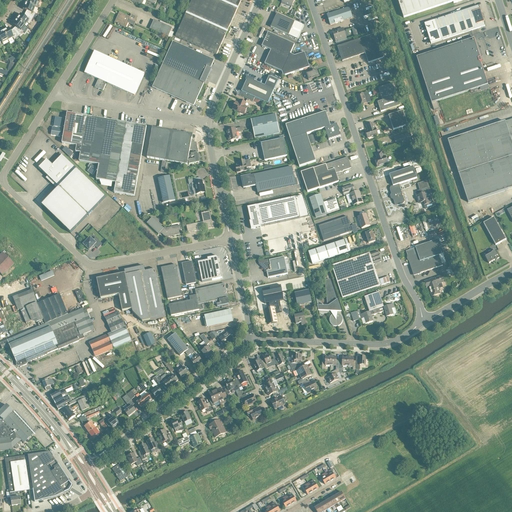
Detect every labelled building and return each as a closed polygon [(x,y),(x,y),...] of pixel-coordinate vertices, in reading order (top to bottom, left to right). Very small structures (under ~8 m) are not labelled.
[(229,28),(241,2),(236,0),(192,0),(188,9),(229,28)] [(397,0),(403,18),(457,0),(397,0)] [(33,12),(35,7),(24,3),(23,7),(23,9),(23,10),(23,9),(29,11),(27,15),(33,18),(35,14),(33,12)] [(479,6),(424,24),(431,44),(485,26),(479,6)] [(349,8),(346,9),(327,15),(330,25),(352,18),(350,11),(349,8)] [(217,55),(217,54),(229,28),(188,9),(176,37),(217,55)] [(130,17),(124,15),(119,13),(119,14),(118,16),(114,23),(117,25),(118,25),(125,28),(126,28),(124,27),(127,23),(134,26),(137,17),(131,15),(130,17)] [(25,18),(20,15),(20,14),(19,16),(18,15),(16,19),(25,26),(27,23),(29,24),(31,23),(33,18),(27,15),(25,18)] [(277,14),(270,27),(289,36),(298,40),(304,26),(295,22),(277,14)] [(25,26),(16,19),(13,22),(14,23),(12,25),(13,25),(13,24),(18,28),(14,31),(19,36),(23,32),(21,30),(25,26)] [(160,23),(153,20),(149,29),(168,38),(171,39),(174,33),(171,31),(172,28),(174,29),(174,27),(161,21),(160,23)] [(11,34),(8,29),(8,28),(6,29),(6,28),(2,30),(7,40),(13,38),(14,40),(19,36),(14,31),(11,34)] [(341,39),(346,37),(343,28),(338,30),(339,31),(333,33),(335,41),(336,41),(335,40),(341,38),(341,39)] [(294,45),(290,43),(268,33),(262,46),(271,51),(265,64),(282,72),(283,76),(309,68),(311,73),(306,74),(308,80),(320,77),(318,70),(315,71),(314,70),(313,70),(313,69),(314,68),(312,66),(310,65),(308,64),(304,53),(295,56),(290,54),(294,45)] [(342,45),(337,46),(342,61),(347,60),(365,53),(368,63),(383,58),(375,34),(361,39),(360,39),(342,45)] [(455,45),(416,57),(432,103),(434,110),(439,108),(437,102),(488,85),(480,62),(481,62),(474,38),(455,45)] [(169,51),(163,65),(204,83),(205,84),(212,69),(211,68),(213,63),(214,60),(210,58),(173,42),(172,43),(169,51)] [(144,74),(131,68),(95,51),(85,73),(99,80),(99,81),(98,80),(95,87),(98,89),(99,89),(103,91),(106,84),(105,84),(106,83),(134,96),(144,74)] [(194,106),(204,83),(163,65),(152,88),(194,106)] [(248,78),(241,92),(240,96),(253,102),(255,98),(268,104),(274,90),(278,81),(269,77),(265,86),(248,78)] [(378,102),(381,112),(400,106),(393,84),(378,89),(382,101),(378,102)] [(363,94),(361,95),(356,96),(359,106),(364,104),(366,103),(367,103),(372,102),(368,91),(363,93),(363,94)] [(244,106),(245,103),(245,102),(240,100),(239,104),(239,105),(235,103),(233,109),(237,111),(244,115),(247,108),(244,106)] [(393,130),(398,129),(407,126),(402,111),(393,114),(388,116),(393,130)] [(326,112),(321,114),(302,120),(286,125),(299,167),(316,162),(307,135),(325,129),(329,141),(336,138),(341,136),(339,132),(340,131),(339,129),(338,129),(337,124),(330,126),(326,112)] [(62,143),(67,144),(77,146),(76,152),(81,153),(80,159),(79,162),(99,165),(96,180),(116,183),(114,193),(134,197),(146,127),(67,113),(62,143)] [(254,139),(279,134),(275,115),(251,120),(254,139)] [(511,119),(506,121),(448,141),(468,203),(511,188),(511,119)] [(375,129),(373,123),(366,126),(367,129),(368,129),(368,131),(366,132),(368,139),(378,135),(376,129),(375,129)] [(152,128),(147,158),(187,165),(187,164),(189,155),(190,150),(191,140),(192,135),(152,128)] [(242,132),(241,128),(235,129),(232,129),(227,130),(229,141),(234,140),(237,139),(236,133),(242,132)] [(396,146),(401,144),(412,141),(410,133),(399,136),(394,138),(396,146)] [(265,161),(269,160),(287,156),(283,139),(261,143),(265,161)] [(193,151),(193,154),(198,153),(196,143),(194,142),(195,140),(191,140),(190,150),(193,151)] [(383,157),(381,152),(380,153),(375,154),(376,157),(377,157),(378,159),(375,160),(377,167),(382,166),(387,164),(385,157),(383,157)] [(189,165),(200,163),(198,153),(193,154),(189,155),(187,164),(188,164),(189,165)] [(105,198),(62,156),(53,166),(47,160),(39,168),(59,188),(42,206),(71,233),(105,198)] [(308,193),(319,189),(334,184),(339,182),(336,173),(351,168),(348,158),(325,165),(301,173),(308,193)] [(239,166),(236,167),(237,173),(247,171),(246,168),(251,167),(250,160),(238,162),(239,166)] [(292,167),(254,176),(242,178),(244,188),(256,186),(258,193),(269,191),(296,185),(292,167)] [(397,206),(403,204),(404,202),(399,184),(404,183),(417,179),(413,167),(394,173),(389,175),(393,186),(391,187),(390,189),(391,194),(391,196),(391,198),(393,199),(395,205),(397,206)] [(163,203),(175,201),(170,176),(158,179),(163,203)] [(196,179),(188,180),(189,184),(192,183),(193,187),(192,187),(193,191),(194,195),(196,194),(205,192),(205,188),(204,188),(202,181),(196,182),(196,179)] [(422,194),(417,196),(419,204),(423,202),(424,206),(425,209),(434,206),(426,181),(417,184),(420,191),(421,190),(422,194)] [(355,192),(355,191),(353,185),(348,187),(342,189),(344,195),(349,193),(350,194),(349,194),(353,205),(358,204),(362,202),(359,191),(355,192)] [(324,203),(321,195),(309,199),(316,218),(327,214),(339,210),(336,199),(324,203)] [(300,219),(295,198),(252,207),(247,208),(248,208),(251,222),(250,222),(251,230),(258,228),(261,228),(261,227),(300,219)] [(185,200),(169,203),(170,209),(186,205),(185,200)] [(199,223),(201,229),(207,227),(207,229),(212,228),(210,221),(212,221),(210,211),(201,213),(203,222),(199,223)] [(487,211),(475,216),(477,219),(489,214),(487,211)] [(362,229),(370,226),(366,214),(358,217),(362,229)] [(349,221),(347,217),(318,226),(323,241),(347,233),(352,232),(350,224),(351,224),(350,221),(349,221)] [(164,229),(156,221),(152,218),(147,223),(158,234),(160,235),(161,234),(166,238),(170,237),(171,237),(173,237),(173,236),(182,234),(180,225),(166,228),(165,227),(164,229)] [(495,246),(506,240),(494,218),(483,224),(495,246)] [(201,230),(201,229),(199,223),(186,226),(188,233),(201,230)] [(369,243),(375,241),(372,232),(365,234),(366,234),(364,235),(365,240),(367,239),(369,243)] [(93,241),(90,238),(86,242),(85,242),(82,245),(85,248),(86,247),(89,250),(94,245),(98,249),(102,244),(96,238),(93,241)] [(308,253),(312,264),(350,251),(346,240),(308,253)] [(414,275),(419,274),(442,266),(439,255),(444,254),(439,240),(415,247),(415,248),(406,251),(414,275)] [(381,262),(378,251),(370,254),(370,253),(332,266),(342,298),(380,286),(373,265),(381,262)] [(499,258),(497,254),(495,251),(492,252),(492,253),(489,254),(488,254),(487,254),(486,254),(486,255),(486,256),(485,257),(489,264),(495,260),(496,261),(497,261),(497,260),(497,259),(499,258)] [(0,273),(2,276),(14,264),(2,253),(0,254),(0,273)] [(208,260),(198,262),(202,282),(222,278),(219,263),(218,259),(218,256),(207,259),(208,260)] [(264,261),(258,262),(259,264),(260,266),(261,266),(262,265),(262,267),(262,268),(266,272),(267,271),(268,278),(273,277),(288,274),(284,257),(269,260),(269,259),(264,261)] [(186,285),(191,284),(196,283),(192,262),(182,264),(183,269),(186,285)] [(168,299),(182,296),(176,265),(161,268),(168,299)] [(145,271),(144,266),(124,270),(125,273),(97,279),(101,299),(106,298),(119,295),(122,312),(132,309),(133,313),(143,322),(165,317),(155,269),(145,271)] [(429,280),(424,282),(426,288),(429,287),(432,297),(436,295),(440,294),(439,289),(443,288),(442,283),(445,282),(443,276),(429,280)] [(388,277),(379,280),(381,285),(390,283),(388,277)] [(326,286),(326,278),(325,278),(327,307),(323,307),(318,297),(316,297),(315,293),(320,315),(319,311),(330,311),(332,315),(331,316),(330,318),(329,321),(330,323),(331,325),(333,326),(336,327),(338,326),(340,325),(341,324),(342,322),(342,320),(342,318),(341,316),(339,314),(337,314),(337,312),(341,312),(337,300),(331,282),(331,284),(326,286)] [(228,298),(224,284),(195,290),(196,296),(189,297),(190,301),(169,305),(171,316),(199,310),(198,305),(204,303),(216,301),(227,298),(228,298)] [(279,286),(261,289),(263,296),(263,297),(264,296),(266,304),(273,302),(279,301),(284,300),(282,293),(281,293),(279,286)] [(18,310),(20,309),(37,303),(32,290),(13,298),(18,310)] [(86,301),(84,298),(81,291),(76,293),(79,301),(80,304),(86,301)] [(297,306),(311,303),(309,291),(294,294),(297,306)] [(385,311),(384,308),(379,293),(364,297),(369,311),(375,310),(376,314),(382,312),(385,311)] [(68,315),(60,295),(37,304),(43,319),(45,324),(0,343),(2,349),(9,346),(14,358),(17,363),(16,364),(17,366),(18,366),(18,367),(20,366),(20,367),(27,365),(27,363),(47,355),(48,354),(59,349),(59,350),(79,341),(84,338),(83,335),(91,331),(83,312),(86,310),(90,309),(89,306),(68,315)] [(217,307),(224,305),(229,304),(227,298),(216,301),(217,307)] [(274,308),(266,310),(269,324),(277,322),(275,313),(282,312),(279,301),(273,302),(274,308)] [(43,319),(37,304),(37,303),(20,309),(26,324),(31,322),(36,322),(43,319)] [(393,315),(391,309),(394,308),(393,305),(384,308),(385,311),(382,312),(383,314),(385,313),(387,317),(393,315)] [(86,310),(83,312),(91,331),(95,329),(86,310)] [(207,327),(228,323),(233,322),(230,310),(205,315),(207,327)] [(356,312),(351,314),(354,322),(358,320),(359,320),(361,319),(363,324),(366,323),(366,324),(373,321),(372,318),(374,317),(373,315),(376,314),(375,310),(369,311),(369,312),(360,315),(358,316),(356,312)] [(95,357),(132,341),(119,312),(105,318),(112,333),(89,343),(94,355),(95,357)] [(306,324),(305,320),(304,314),(294,316),(296,324),(301,323),(301,325),(306,324)] [(222,333),(218,336),(219,338),(221,341),(224,345),(229,342),(228,341),(235,336),(236,337),(236,336),(231,330),(227,333),(223,336),(222,333)] [(151,333),(143,336),(148,347),(156,344),(151,333)] [(188,350),(187,348),(175,334),(168,340),(180,356),(185,352),(188,350)] [(208,347),(206,344),(202,347),(202,346),(199,348),(207,359),(213,354),(208,347)] [(192,354),(194,352),(190,346),(187,348),(188,350),(185,352),(187,355),(189,355),(192,353),(192,354)] [(191,360),(192,362),(193,364),(194,365),(196,367),(202,362),(199,358),(197,355),(194,352),(192,354),(195,357),(191,360)] [(266,370),(268,368),(267,365),(272,363),(268,353),(262,356),(265,361),(262,362),(265,368),(266,370)] [(279,356),(278,354),(275,355),(276,358),(274,359),(277,366),(285,363),(281,355),(279,356)] [(297,363),(297,361),(302,361),(302,355),(292,354),(291,361),(288,362),(290,367),(291,366),(297,363)] [(339,369),(339,362),(336,362),(336,357),(334,357),(334,356),(331,356),(330,366),(336,366),(336,369),(339,369)] [(347,366),(347,356),(344,356),(344,357),(342,357),(342,362),(339,362),(339,369),(342,369),(342,366),(347,366)] [(356,370),(356,362),(353,362),(353,357),(351,357),(351,356),(347,356),(347,366),(353,367),(353,370),(356,370)] [(365,366),(366,357),(359,357),(359,359),(356,359),(356,357),(356,362),(356,370),(360,370),(360,365),(365,366)] [(259,361),(258,359),(254,361),(255,363),(253,364),(257,372),(265,368),(262,362),(261,360),(259,361)] [(171,372),(174,371),(168,363),(166,360),(163,362),(165,365),(171,372)] [(299,366),(292,369),(293,372),(295,372),(297,376),(299,375),(309,370),(307,366),(300,369),(299,366)] [(182,378),(188,373),(183,367),(177,371),(182,378)] [(299,385),(301,384),(306,382),(305,379),(312,376),(309,370),(299,375),(301,380),(297,382),(299,385)] [(239,388),(242,387),(241,384),(247,382),(242,371),(235,374),(238,380),(236,381),(239,388)] [(336,371),(330,373),(332,376),(327,378),(330,384),(339,380),(336,374),(337,373),(336,371)] [(164,373),(157,379),(161,384),(163,382),(161,380),(166,376),(164,373)] [(171,376),(169,374),(166,376),(169,379),(173,385),(178,381),(173,374),(171,376)] [(152,386),(153,388),(151,390),(149,392),(151,395),(153,393),(156,398),(162,393),(158,388),(162,385),(161,384),(155,377),(153,379),(154,380),(152,382),(154,385),(152,386)] [(266,385),(264,386),(265,388),(264,388),(266,391),(278,385),(276,380),(274,377),(274,378),(271,379),(266,381),(268,384),(266,385)] [(48,380),(47,378),(42,380),(43,382),(46,391),(51,389),(50,386),(53,385),(54,384),(54,383),(53,381),(52,381),(51,379),(48,380)] [(167,389),(173,385),(169,379),(163,383),(167,389)] [(232,383),(230,380),(225,382),(227,388),(225,389),(227,395),(230,394),(229,391),(234,389),(235,392),(239,390),(239,388),(236,381),(232,383)] [(310,383),(309,380),(306,382),(301,384),(299,385),(301,388),(304,386),(307,393),(312,391),(312,392),(315,391),(314,389),(317,388),(314,381),(310,383)] [(280,390),(278,385),(266,391),(267,394),(268,394),(269,396),(273,394),(274,397),(283,392),(288,390),(287,387),(280,390)] [(68,393),(73,391),(72,388),(65,391),(61,393),(59,391),(51,395),(53,400),(66,393),(68,393)] [(219,389),(214,392),(220,403),(221,405),(226,403),(225,401),(227,400),(228,399),(225,393),(223,388),(219,390),(219,389)] [(89,397),(87,391),(86,389),(81,391),(82,393),(83,393),(84,396),(72,401),(72,402),(69,403),(70,405),(78,402),(89,397)] [(137,393),(134,389),(127,395),(131,400),(135,397),(134,397),(136,396),(137,397),(140,395),(138,393),(137,393)] [(216,406),(220,405),(220,403),(214,392),(209,394),(212,399),(209,401),(211,405),(212,407),(215,406),(216,406)] [(275,399),(271,402),(275,410),(278,408),(279,411),(283,409),(282,406),(285,405),(282,397),(285,395),(283,392),(274,397),(275,399)] [(56,405),(69,398),(70,397),(68,393),(66,393),(53,400),(56,405)] [(248,398),(246,394),(237,398),(238,402),(242,400),(246,408),(257,402),(253,395),(248,398)] [(146,404),(151,400),(147,395),(142,399),(146,404)] [(80,406),(81,407),(82,411),(94,406),(90,397),(89,397),(78,402),(79,404),(80,406)] [(71,399),(70,398),(69,398),(56,405),(58,410),(67,405),(66,403),(73,400),(72,398),(71,399)] [(141,408),(146,404),(142,399),(137,403),(141,408)] [(129,417),(136,411),(132,406),(135,404),(131,400),(127,403),(130,407),(124,412),(129,417)] [(205,403),(204,400),(198,403),(202,411),(205,410),(207,414),(213,411),(209,403),(206,404),(206,403),(205,403)] [(74,410),(76,409),(77,408),(80,406),(79,404),(74,407),(71,409),(69,407),(62,412),(66,416),(74,410)] [(0,422),(12,412),(12,411),(6,405),(0,410),(0,422)] [(82,418),(80,419),(81,421),(87,419),(86,417),(99,411),(100,413),(103,412),(102,410),(101,409),(101,407),(84,414),(85,416),(84,416),(84,414),(81,415),(82,418)] [(122,412),(119,408),(117,409),(114,412),(117,416),(122,412)] [(262,415),(259,409),(260,409),(259,408),(252,412),(250,409),(246,411),(248,417),(251,416),(253,420),(263,416),(263,415),(262,415)] [(69,421),(73,418),(76,416),(77,415),(75,413),(76,412),(75,411),(74,410),(66,416),(69,421)] [(89,424),(88,420),(89,420),(89,418),(100,414),(100,413),(99,411),(86,417),(87,419),(81,421),(83,424),(89,433),(95,428),(91,422),(89,424)] [(0,451),(6,451),(12,450),(12,449),(21,441),(23,443),(29,438),(33,434),(32,434),(12,412),(0,422),(0,451)] [(185,423),(191,420),(187,412),(181,415),(185,423)] [(119,423),(112,415),(110,416),(112,419),(109,422),(107,420),(105,421),(104,422),(109,427),(111,425),(113,428),(119,423)] [(219,421),(217,417),(209,421),(211,424),(209,425),(210,426),(208,426),(210,430),(212,429),(215,438),(226,433),(220,420),(219,421)] [(183,427),(180,420),(177,422),(176,420),(171,423),(175,431),(176,432),(182,431),(184,430),(183,427)] [(93,439),(100,434),(95,428),(89,433),(93,439)] [(167,437),(164,430),(158,434),(158,433),(157,433),(162,443),(166,441),(168,443),(173,441),(171,435),(167,437)] [(199,446),(200,445),(202,444),(201,441),(200,441),(198,435),(190,439),(194,448),(199,445),(199,446)] [(155,444),(153,439),(147,442),(148,445),(147,445),(148,448),(150,448),(151,451),(155,449),(156,452),(161,449),(159,446),(157,441),(157,442),(155,444)] [(407,442),(400,446),(404,453),(411,449),(407,442)] [(146,446),(145,445),(139,447),(141,451),(138,452),(142,460),(147,458),(146,455),(150,454),(147,449),(148,448),(147,445),(146,446)] [(32,483),(32,489),(34,502),(55,497),(68,491),(71,486),(57,465),(49,452),(43,453),(27,455),(27,457),(24,457),(26,466),(29,465),(30,470),(26,471),(28,484),(32,483)] [(137,459),(134,453),(127,457),(131,465),(136,463),(137,466),(143,464),(140,458),(137,459)] [(10,495),(12,495),(12,494),(12,493),(29,490),(28,484),(26,471),(26,466),(24,457),(24,456),(5,459),(8,482),(10,495)] [(126,473),(123,468),(126,466),(123,462),(119,464),(120,464),(112,469),(120,482),(129,476),(127,472),(126,473)] [(326,472),(325,473),(330,481),(336,478),(332,473),(334,472),(332,469),(331,470),(326,472)] [(325,485),(330,481),(325,473),(320,476),(325,485)] [(313,492),(318,488),(313,480),(308,483),(313,492)] [(308,495),(313,492),(308,483),(303,486),(308,495)] [(340,502),(345,499),(344,497),(342,492),(336,495),(340,502)] [(291,505),(296,502),(291,493),(286,496),(291,505)] [(10,496),(10,498),(11,506),(17,505),(17,504),(20,503),(19,497),(15,497),(15,494),(12,494),(12,495),(10,495),(10,496)] [(337,508),(339,507),(337,504),(340,502),(336,495),(331,499),(335,505),(337,508)] [(286,508),(291,505),(286,496),(281,500),(286,508)] [(329,508),(335,505),(331,499),(325,502),(329,508)] [(272,511),(278,511),(280,511),(275,502),(269,506),(272,511)] [(324,511),(329,508),(325,502),(320,505),(324,511)]
